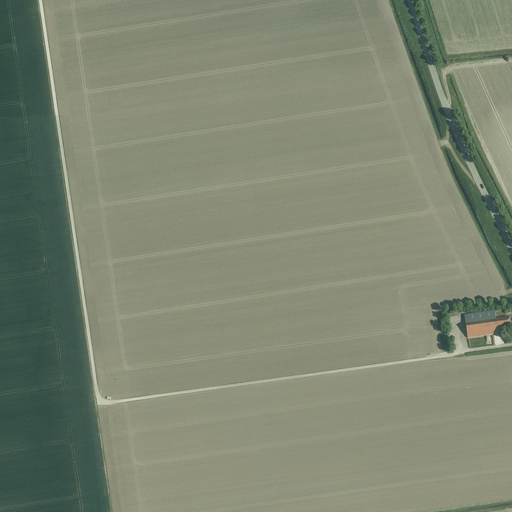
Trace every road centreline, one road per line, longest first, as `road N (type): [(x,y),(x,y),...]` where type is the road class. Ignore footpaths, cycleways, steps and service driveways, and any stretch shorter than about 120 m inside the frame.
road 1 (track): [(461,351),(100,401),(40,0)]
road 2 (tertiary): [(511,249),(454,130),(410,0)]
